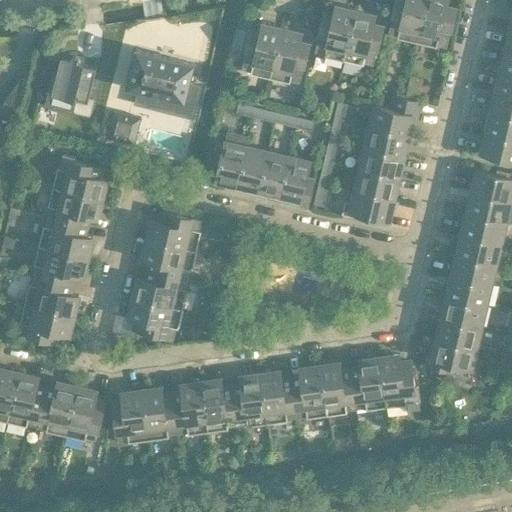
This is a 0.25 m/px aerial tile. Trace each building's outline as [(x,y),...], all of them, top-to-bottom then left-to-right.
[(426,0),(395,0),(392,15),(393,15),(388,33),(398,35),(397,37),(417,42),(426,0)] [(447,0),(426,0),(417,42),(437,47),(437,45),(446,47),(451,29),(456,8),(446,6),(447,0)] [(324,55),(343,60),(355,11),(335,6),(334,14),(323,12),(318,33),(319,33),(315,51),(324,53),(324,55)] [(375,15),(355,11),(343,60),(363,65),(364,63),(373,65),(377,46),(378,47),(383,26),(373,24),(375,15)] [(282,29),(271,26),(262,24),(260,32),(250,30),(245,50),(246,51),(242,69),(251,71),(250,73),(270,78),(282,29)] [(301,33),(282,29),(270,78),(290,82),(290,80),(300,83),(304,64),(305,65),(310,44),(300,41),(301,33)] [(511,47),(506,46),(503,58),(501,58),(499,65),(501,67),(511,70),(511,47)] [(136,48),(126,86),(138,89),(135,102),(169,111),(173,98),(196,104),(201,84),(189,81),(194,63),(136,48)] [(50,91),(47,104),(73,110),(89,114),(93,101),(88,100),(89,97),(97,67),(80,63),(80,60),(78,57),(75,56),(72,56),(70,57),(68,60),(62,58),(59,73),(54,92),(50,91)] [(511,70),(501,67),(499,79),(496,79),(494,86),(496,88),(496,89),(511,92),(511,70)] [(0,162),(21,77),(15,83),(12,88),(8,93),(5,98),(0,105),(0,162)] [(407,86),(404,98),(418,101),(420,90),(407,86)] [(224,87),(221,100),(235,103),(237,90),(224,87)] [(511,92),(496,89),(494,100),(491,100),(489,107),(491,109),(511,114),(511,92)] [(375,104),(370,126),(408,135),(411,124),(414,123),(419,101),(418,101),(404,98),(395,96),(392,108),(375,104)] [(338,102),(335,118),(343,120),(347,104),(338,102)] [(255,107),(239,103),(237,112),(253,115),(255,107)] [(271,111),(255,107),(253,115),(269,119),(271,111)] [(511,114),(491,109),(488,121),(486,121),(484,128),(486,130),(511,136),(511,114)] [(113,110),(106,136),(134,143),(140,117),(113,110)] [(297,117),(281,113),(279,122),(295,125),(297,117)] [(313,121),(297,117),(295,125),(311,129),(313,121)] [(343,120),(335,118),(331,134),(340,136),(343,120)] [(408,135),(370,126),(365,147),(403,156),(406,145),(408,145),(410,137),(408,136),(408,135)] [(511,136),(486,130),(484,142),(481,142),(479,150),(481,151),(481,152),(499,157),(498,161),(511,164),(511,136)] [(246,146),(225,141),(216,179),(228,182),(228,184),(235,186),(236,184),(237,184),(246,146)] [(328,144),(325,160),(333,162),(337,146),(328,144)] [(267,151),(246,146),(237,184),(249,187),(249,189),(256,191),(257,189),(258,189),(267,151)] [(403,156),(365,147),(360,168),(398,177),(401,166),(403,166),(405,158),(403,157),(403,156)] [(113,150),(112,155),(115,161),(121,162),(123,152),(113,150)] [(288,156),(267,151),(258,189),(270,192),(270,194),(277,196),(278,194),(279,194),(288,156)] [(57,166),(53,186),(102,198),(107,178),(98,176),(101,166),(76,160),(77,157),(63,153),(59,167),(57,166)] [(310,161),(288,156),(279,194),(291,197),(291,200),(308,204),(314,180),(306,179),(310,161)] [(333,162),(325,160),(321,176),(329,179),(333,162)] [(398,177),(360,168),(355,189),(393,198),(396,187),(399,187),(400,179),(398,178),(398,177)] [(510,199),(511,192),(511,176),(509,176),(510,172),(496,169),(495,173),(477,168),(474,181),(472,181),(470,188),(472,189),(472,190),(510,199)] [(102,198),(53,186),(48,206),(50,206),(47,216),(86,225),(89,216),(97,218),(97,216),(99,209),(102,198)] [(327,188),(319,186),(315,202),(323,204),(327,188)] [(393,198),(355,189),(352,201),(345,199),(342,213),(377,221),(378,217),(388,220),(391,208),(394,208),(395,200),(393,199),(393,198)] [(511,199),(510,199),(472,190),(469,201),(467,202),(465,209),(467,210),(467,211),(505,220),(511,221),(511,199)] [(163,211),(160,221),(152,219),(147,238),(196,250),(201,230),(199,230),(202,220),(163,211)] [(500,241),(505,220),(467,211),(464,223),(462,223),(460,230),(462,231),(462,232),(500,241)] [(86,225),(47,216),(45,225),(43,225),(38,244),(88,256),(92,237),(84,235),(86,225)] [(500,241),(462,232),(459,244),(457,244),(455,251),(457,252),(457,253),(495,262),(500,241)] [(196,250),(147,238),(143,258),(151,260),(149,270),(188,279),(190,269),(192,270),(196,250)] [(88,256),(38,244),(34,264),(36,265),(33,274),(72,283),(75,274),(83,276),(88,256)] [(495,262),(457,253),(454,265),(452,265),(450,272),(452,273),(452,274),(490,283),(495,262)] [(223,257),(222,264),(226,269),(233,271),(235,259),(223,257)] [(188,279),(149,270),(146,279),(138,277),(133,297),(183,309),(187,289),(185,288),(188,279)] [(72,283),(33,274),(31,284),(29,283),(24,303),(73,315),(78,295),(70,293),(72,283)] [(490,283),(452,274),(451,279),(449,286),(447,286),(445,293),(447,294),(447,295),(485,304),(490,283)] [(485,304),(447,295),(445,307),(442,307),(440,314),(442,315),(442,316),(480,325),(485,304)] [(183,309),(133,297),(129,317),(137,319),(135,329),(159,335),(159,338),(173,341),(176,328),(178,328),(183,309)] [(73,315),(24,303),(20,322),(21,323),(18,336),(32,340),(33,336),(58,343),(60,332),(69,334),(73,315)] [(480,325),(442,316),(441,321),(440,328),(437,328),(435,335),(437,336),(437,337),(476,346),(480,325)] [(476,346),(437,337),(435,349),(431,349),(427,366),(451,372),(453,364),(470,368),(476,346)] [(502,353),(498,369),(507,371),(511,355),(502,353)] [(399,354),(391,355),(379,357),(386,407),(406,404),(406,402),(420,400),(418,386),(414,386),(411,361),(401,362),(399,354)] [(379,357),(368,358),(359,359),(360,364),(361,368),(351,369),(356,409),(366,407),(366,409),(386,407),(379,357)] [(340,362),(331,363),(320,365),(327,415),(347,412),(347,410),(356,409),(351,369),(341,370),(340,362)] [(320,365),(301,367),(300,367),(301,372),(301,376),(291,377),(297,417),(306,416),(307,418),(327,415),(320,365)] [(19,372),(8,369),(0,367),(0,419),(7,421),(19,372)] [(282,379),(281,375),(281,370),(260,373),(267,423),(287,420),(287,418),(297,417),(291,377),(282,379)] [(38,377),(19,372),(7,421),(27,426),(27,424),(37,426),(46,387),(36,385),(38,377)] [(260,373),(249,374),(240,376),(241,384),(232,385),(237,425),(247,424),(247,426),(267,423),(260,373)] [(221,378),(201,381),(208,431),(228,428),(228,426),(237,425),(232,385),(222,387),(221,378)] [(57,381),(57,382),(56,389),(46,387),(37,426),(46,428),(46,430),(65,435),(77,386),(57,381)] [(201,381),(190,383),(181,384),(182,392),(172,394),(178,433),(188,432),(188,434),(208,431),(201,381)] [(97,390),(77,386),(65,435),(85,440),(86,438),(96,440),(105,401),(95,399),(97,390)] [(163,395),(162,391),(162,387),(142,389),(148,439),(169,437),(168,435),(178,433),(172,394),(163,395)] [(142,389),(130,391),(122,392),(123,400),(112,402),(118,442),(128,440),(128,442),(148,439),(142,389)]
